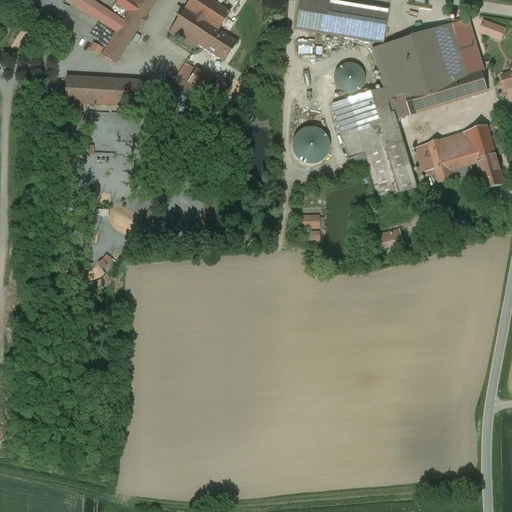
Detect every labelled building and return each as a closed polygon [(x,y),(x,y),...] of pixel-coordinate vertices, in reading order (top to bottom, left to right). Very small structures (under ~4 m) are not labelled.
[(156,0),(130,0),(117,0),(115,4),(129,12),(123,22),(88,0),(65,0),(61,7),(112,40),(101,56),(115,65),(117,62),(119,62),(119,59),(126,48),(128,47),(128,45),(136,33),(138,32),(138,29),(146,17),(148,17),(148,14),(149,13),(156,0)] [(210,27),(218,32),(229,14),(207,0),(190,0),(184,10),(210,27)] [(388,11),(320,0),(298,0),(293,30),(382,45),(388,11)] [(198,46),(210,27),(184,10),(177,21),(169,34),(195,51),(198,46)] [(484,35),(507,41),(511,27),(487,20),(484,35)] [(210,27),(198,46),(224,63),(236,44),(218,32),(210,27)] [(467,28),(454,32),(467,76),(443,83),(435,56),(375,74),(380,91),(331,106),(347,160),(365,155),(379,201),(417,190),(396,120),(487,93),(481,72),(467,28)] [(301,54),(315,54),(316,47),(331,47),(331,40),(301,40),(301,54)] [(167,63),(162,51),(149,57),(154,69),(167,63)] [(210,80),(185,64),(177,77),(202,93),(208,83),(210,80)] [(352,66),(348,66),(343,67),(339,70),(336,74),(334,78),(335,83),(337,88),(340,91),(344,93),(349,94),(354,93),(358,90),(361,86),(362,82),(362,77),(360,72),(357,69),(352,66)] [(505,91),(511,88),(511,78),(511,75),(501,78),(505,91)] [(218,78),(210,80),(208,83),(213,86),(226,94),(231,86),(218,78)] [(146,83),(66,79),(64,104),(131,107),(145,108),(146,83)] [(161,84),(146,83),(145,108),(159,109),(161,84)] [(213,86),(208,83),(202,93),(207,96),(213,86)] [(131,107),(64,104),(64,112),(130,115),(131,107)] [(296,133),(292,138),(291,145),(291,151),(294,157),(298,162),(304,165),(311,165),(317,163),(323,160),(326,154),(328,148),(328,142),(325,136),(320,131),(314,128),(308,128),(301,129),(296,133)] [(451,172),(476,164),(497,158),(487,128),(454,137),(459,153),(447,157),(451,172)] [(453,179),(451,172),(447,157),(442,141),(415,149),(422,174),(433,171),(439,184),(453,179)] [(506,186),(497,158),(476,164),(485,192),(506,186)] [(316,218),(298,218),(299,233),(306,233),(306,229),(317,229),(316,218)] [(399,231),(376,238),(380,251),(403,245),(399,231)]
